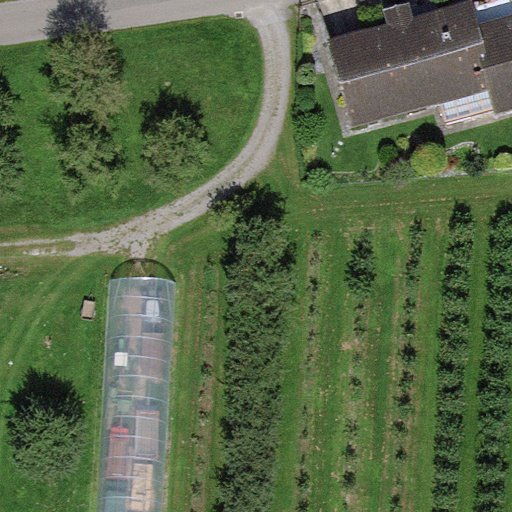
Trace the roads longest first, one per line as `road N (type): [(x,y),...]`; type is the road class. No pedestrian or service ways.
road 1 (track): [(0,250),(167,223),(219,191),(270,142),(285,96),(273,0)]
road 2 (unclassified): [(194,0),(0,26)]
